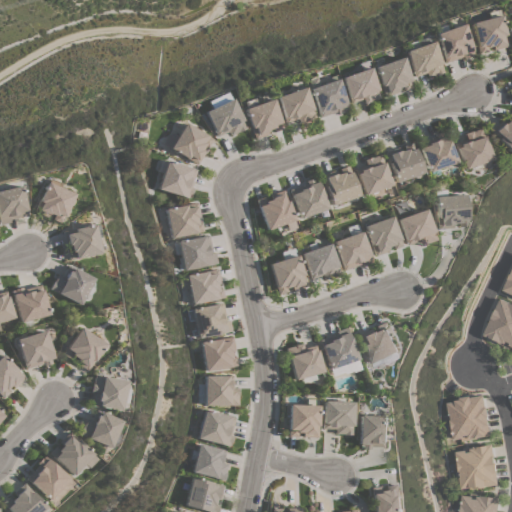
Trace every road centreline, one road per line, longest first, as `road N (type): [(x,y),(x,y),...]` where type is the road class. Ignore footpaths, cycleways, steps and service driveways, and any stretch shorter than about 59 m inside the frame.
road 1 (residential): [(245,511),(264,386),(227,190)]
road 2 (residential): [(227,190),(258,171),(469,93)]
road 3 (residential): [(511,444),(504,392),(469,358),(471,330),(511,241)]
road 4 (residential): [(257,326),(403,288)]
